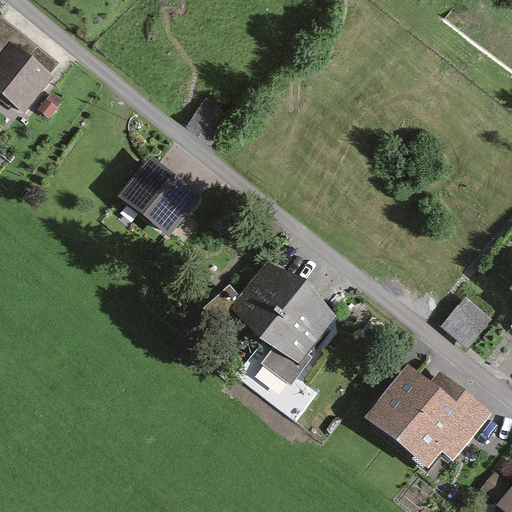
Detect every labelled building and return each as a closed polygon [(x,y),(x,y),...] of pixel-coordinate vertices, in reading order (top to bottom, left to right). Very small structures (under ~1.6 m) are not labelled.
[(47,83),(11,54),(0,68),(0,96),(22,114),(47,83)] [(228,114),(208,100),(190,125),(210,139),(228,114)] [(196,205),(152,170),(124,205),(168,239),(196,205)] [(301,292),(270,266),(236,307),(267,332),(301,292)] [(332,317),(301,292),(267,332),(298,358),(332,317)] [(467,302),(443,332),(470,354),(495,325),(467,302)] [(428,387),(410,372),(373,416),(428,463),(443,445),(452,453),(483,416),(436,377),(428,387)]
